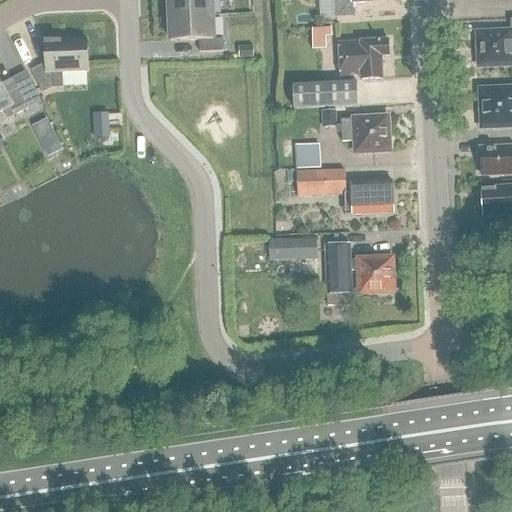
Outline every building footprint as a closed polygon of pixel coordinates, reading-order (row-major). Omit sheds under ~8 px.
[(155,0),(156,12),(164,12),(163,0),(155,0)] [(169,0),(170,18),(212,16),(211,0),(169,0)] [(384,0),(335,0),(336,19),(353,18),(353,3),(384,1),(384,0)] [(212,16),(170,18),(171,42),(199,41),(200,53),(224,52),(223,40),(213,40),(212,16)] [(511,19),(510,20),(510,33),(478,34),(479,66),(511,65),(511,71),(511,70),(511,19)] [(311,28),(311,33),(311,52),(325,51),(325,38),(332,38),(332,28),(311,28)] [(43,94),(53,88),(62,88),(62,73),(89,72),(87,40),(45,42),(46,63),(31,71),(43,94)] [(389,57),(388,41),(360,42),(359,43),(338,44),(339,77),(360,76),(360,81),(383,80),(382,57),(389,57)] [(252,47),(238,47),(238,59),(252,59),(252,47)] [(0,113),(4,111),(8,119),(28,109),(16,84),(4,89),(0,81),(0,113)] [(358,107),(357,83),(293,86),(294,110),(358,107)] [(480,110),(511,108),(511,89),(480,90),(480,110)] [(511,108),(480,110),(481,128),(511,127),(511,108)] [(336,127),(335,111),(320,112),(321,128),(336,127)] [(108,136),(107,112),(93,113),(94,137),(108,136)] [(350,120),(340,121),(341,143),(352,142),(352,155),(391,153),(389,116),(350,119),(350,120)] [(38,139),(53,132),(47,120),(32,127),(38,139)] [(511,147),(480,148),(481,176),(511,174),(511,147)] [(395,214),(394,181),(347,182),(347,171),(298,172),(299,196),(344,195),(344,216),(395,214)] [(482,198),(483,213),(486,216),(511,214),(511,187),(484,189),(484,198),(482,198)] [(316,240),(270,241),(270,261),(270,262),(317,260),(316,240)] [(329,292),(352,291),(350,242),(327,243),(329,292)] [(393,256),(355,258),(357,296),(395,294),(393,256)]
